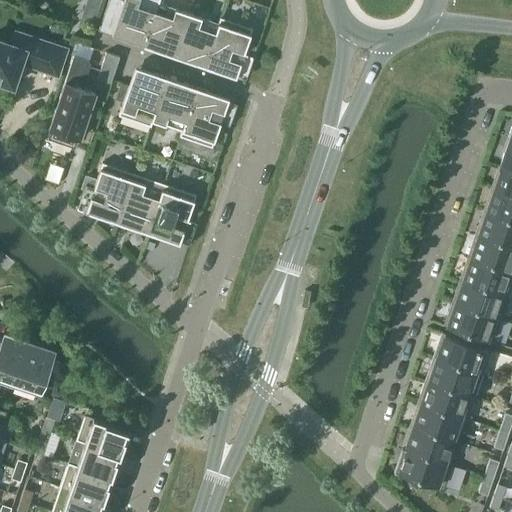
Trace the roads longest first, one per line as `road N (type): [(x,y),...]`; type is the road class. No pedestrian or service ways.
road 1 (secondary): [(351,21),(336,112),(238,368),(201,511)]
road 2 (secondary): [(215,511),(263,390),(338,139),(389,33)]
road 3 (residential): [(355,474),(479,110),(500,90),(511,92)]
road 4 (residential): [(197,331),(274,101),(109,44)]
road 5 (residential): [(197,331),(0,157)]
road 6 (residential): [(139,511),(197,331)]
